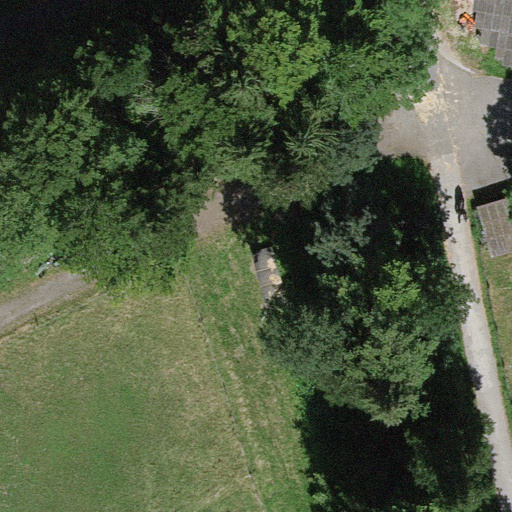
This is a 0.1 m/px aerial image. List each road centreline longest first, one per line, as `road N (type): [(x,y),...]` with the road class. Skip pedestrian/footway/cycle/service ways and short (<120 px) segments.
road 1 (unknown): [(409,88),(476,290),(511,447)]
road 2 (unclassified): [(511,97),(409,88),(352,0)]
